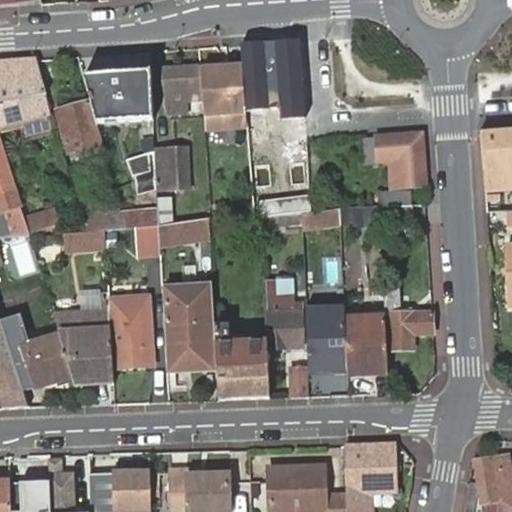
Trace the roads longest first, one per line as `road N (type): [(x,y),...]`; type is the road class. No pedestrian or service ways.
road 1 (residential): [(457,415),(0,435)]
road 2 (residential): [(0,39),(166,27),(216,11),(399,0)]
road 3 (residential): [(457,415),(464,368),(447,42)]
